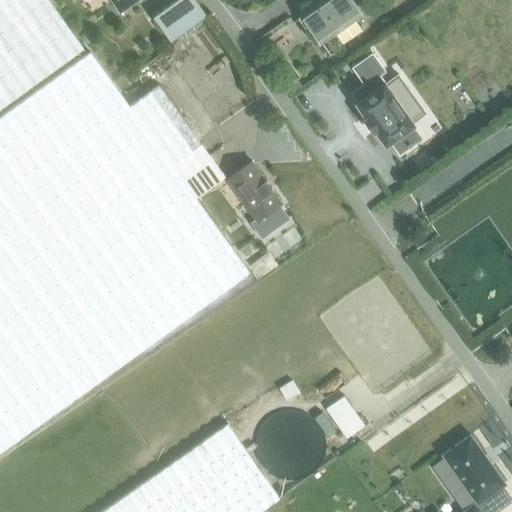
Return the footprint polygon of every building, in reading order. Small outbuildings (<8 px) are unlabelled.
[(0,0),(0,107),(83,48),(48,0),(0,0)] [(111,0),(120,12),(136,0),(111,0)] [(176,0),(152,17),(170,42),(206,16),(194,0),(176,0)] [(317,0),(312,3),(299,13),(319,43),(334,32),(340,40),(345,41),(358,32),(359,27),(354,19),(360,15),(349,0),(317,0)] [(0,450),(249,271),(195,196),(129,105),(90,51),(0,116),(0,450)] [(363,84),(350,94),(366,117),(364,118),(373,131),(375,130),(385,145),(390,141),(399,154),(422,138),(413,125),(414,124),(402,108),(416,99),(397,73),(384,82),(380,76),(385,72),(373,53),(352,68),(363,84)] [(298,78),(289,65),(278,73),(287,86),(298,78)] [(157,84),(129,105),(195,196),(219,179),(223,176),(157,84)] [(494,121),(498,118),(502,116),(496,107),(488,113),(494,121)] [(251,161),(226,179),(254,219),(250,222),(261,238),(290,218),(279,204),(281,203),(254,165),(251,161)] [(344,396),(325,409),(346,438),(364,425),(344,396)] [(323,447),(323,446),(322,439),(321,433),(317,427),(313,422),(308,418),(302,414),(296,412),(289,411),(281,412),(275,414),(269,418),(264,422),(260,427),(257,432),(255,439),(254,445),(254,452),(256,458),(260,465),(264,470),(269,475),(274,478),(280,479),(287,481),(294,480),(301,478),(306,476),(312,471),(316,467),(320,461),(322,454),(323,447)] [(322,412),(314,418),(327,437),(335,432),(322,412)] [(101,511),(258,511),(278,498),(226,424),(101,511)] [(444,457),(431,467),(463,511),(461,511),(493,511),(511,499),(501,485),(504,483),(469,434),(442,454),(444,457)]
